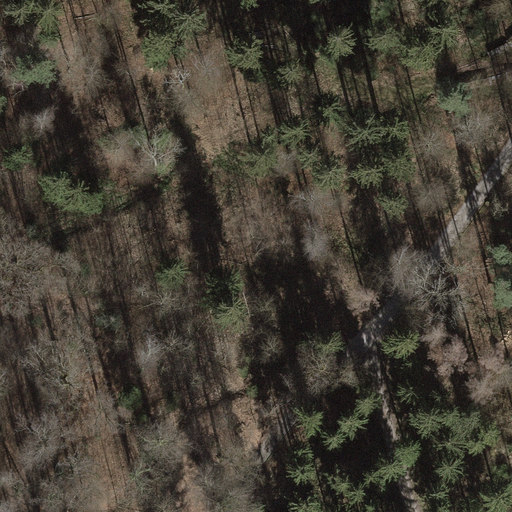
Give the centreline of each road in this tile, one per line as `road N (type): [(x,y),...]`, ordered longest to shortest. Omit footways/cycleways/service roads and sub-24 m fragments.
road 1 (track): [(227,511),(265,446),(362,344),(511,139)]
road 2 (track): [(362,344),(412,511)]
